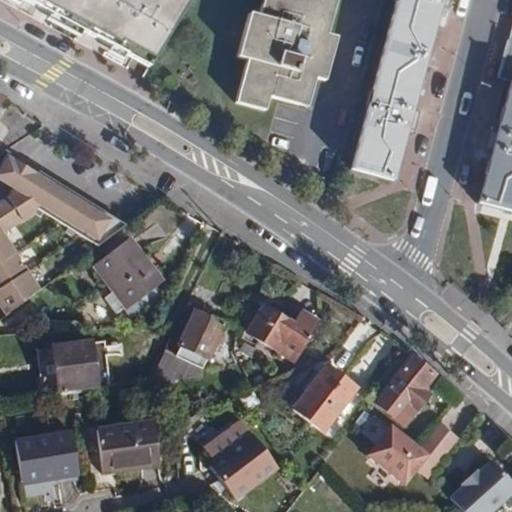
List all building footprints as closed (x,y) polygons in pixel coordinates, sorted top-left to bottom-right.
[(1,0),(15,7),(99,51),(143,75),(186,0),(1,0)] [(301,86),(312,88),(314,78),(326,34),(335,0),(273,0),(271,6),(261,3),(258,16),(248,13),(237,56),(246,58),(235,102),(264,110),(268,96),(297,104),(301,86)] [(397,0),(354,172),(395,182),(411,120),(441,0),(397,0)] [(511,43),(503,79),(511,81),(511,43)] [(511,81),(494,145),(479,203),(511,211),(511,81)] [(14,157),(4,150),(0,152),(0,166),(10,159),(14,157)] [(97,247),(124,225),(38,171),(34,173),(10,189),(7,191),(10,194),(0,200),(0,310),(4,317),(38,291),(0,233),(0,232),(28,215),(34,206),(97,247)] [(94,269),(111,292),(124,310),(130,305),(138,315),(158,298),(151,290),(162,282),(130,240),(94,269)] [(246,334),(294,362),(318,323),(302,314),(294,326),(262,308),(246,334)] [(176,355),(164,350),(150,383),(202,377),(201,369),(206,359),(208,359),(224,327),(195,312),(177,344),(181,347),(176,355)] [(57,391),(94,386),(89,345),(52,349),(57,391)] [(434,375),(409,355),(386,386),(373,403),(392,417),(404,402),(416,411),(429,396),(421,389),(434,375)] [(0,358),(0,382),(29,381),(28,358),(0,358)] [(321,433),(355,390),(325,367),(293,410),(321,433)] [(102,475),(157,467),(152,424),(95,432),(102,475)] [(387,424),(364,455),(402,482),(423,453),(418,448),(389,426),(387,424)] [(21,485),(77,477),(70,434),(15,443),(21,485)] [(235,500),(275,469),(251,437),(210,468),(235,500)] [(457,481),(445,493),(460,506),(465,511),(489,511),(485,506),(510,482),(484,455),(472,467),(457,481)]
